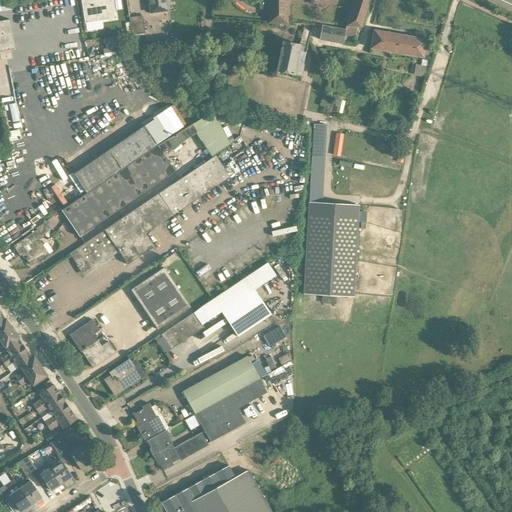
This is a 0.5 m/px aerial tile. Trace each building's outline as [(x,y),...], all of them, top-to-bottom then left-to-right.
[(82,0),(86,23),(116,19),(112,0),(82,0)] [(165,0),(149,0),(151,13),(167,11),(165,0)] [(369,0),(258,0),(259,10),(269,10),(269,18),(269,20),(269,22),(287,24),(286,0),(355,0),(345,31),(322,26),(319,40),(343,44),(344,36),(356,36),(356,28),(359,28),(369,0)] [(0,13),(12,12),(11,4),(0,5),(0,13)] [(142,16),(130,18),(132,36),(145,34),(142,16)] [(0,52),(15,50),(9,20),(0,21),(0,52)] [(377,50),(380,32),(374,31),(371,49),(377,50)] [(382,51),(385,33),(380,32),(377,50),(382,51)] [(387,52),(390,34),(385,33),(382,51),(387,52)] [(395,35),(390,34),(387,52),(392,52),(395,35)] [(397,53),(400,36),(395,35),(392,52),(397,53)] [(402,54),(405,37),(400,36),(397,53),(402,54)] [(104,39),(106,49),(119,47),(118,37),(104,39)] [(407,55),(410,37),(405,37),(402,54),(407,55)] [(412,56),(415,38),(410,37),(407,55),(412,56)] [(417,57),(421,39),(415,38),(412,56),(417,57)] [(426,40),(421,39),(417,57),(423,58),(426,40)] [(281,43),(275,72),(302,77),(305,59),(298,58),(300,46),(281,43)] [(427,67),(428,62),(427,62),(427,61),(422,60),(421,65),(415,64),(413,76),(425,78),(427,67)] [(15,104),(9,105),(13,123),(19,122),(15,104)] [(156,117),(168,136),(183,127),(170,108),(156,117)] [(242,128),(245,116),(239,114),(239,115),(236,126),(242,128)] [(308,202),(303,294),(354,297),(359,205),(322,203),(328,125),(314,124),(308,202)] [(144,126),(74,174),(86,193),(156,145),(144,126)] [(230,144),(231,143),(234,141),(227,127),(224,129),(222,130),(230,144)] [(157,145),(87,193),(61,211),(79,237),(175,172),(163,155),(185,140),(178,131),(157,145)] [(340,157),(343,134),(336,133),(332,155),(340,157)] [(402,163),(405,149),(399,148),(399,151),(398,151),(396,162),(402,163)] [(216,156),(70,254),(78,266),(79,265),(85,275),(119,252),(128,265),(154,247),(145,235),(230,178),(216,156)] [(37,230),(13,246),(20,257),(25,253),(27,257),(25,258),(31,266),(42,258),(41,257),(47,253),(43,247),(42,248),(36,239),(41,236),(41,235),(53,227),(48,220),(36,229),(37,230)] [(267,263),(198,309),(206,322),(221,312),(238,337),(271,315),(254,290),(276,276),(267,263)] [(144,310),(177,288),(164,268),(131,290),(144,310)] [(177,288),(144,310),(157,330),(190,308),(177,288)] [(194,313),(161,335),(171,350),(204,328),(202,325),(194,313)] [(5,319),(0,322),(0,336),(12,328),(6,319),(5,319)] [(81,353),(82,352),(95,343),(91,337),(99,331),(92,320),(69,335),(81,353)] [(286,337),(280,327),(263,336),(269,347),(286,337)] [(12,328),(0,336),(0,342),(4,349),(19,339),(20,339),(12,328)] [(19,339),(4,349),(8,354),(4,357),(3,356),(0,358),(0,359),(2,364),(25,348),(19,339)] [(95,343),(82,352),(93,369),(116,353),(108,342),(99,347),(96,342),(95,343)] [(25,348),(2,364),(5,368),(6,367),(10,373),(17,368),(19,366),(31,358),(25,348)] [(31,358),(19,366),(23,372),(19,375),(19,374),(15,377),(18,381),(41,366),(34,356),(31,358)] [(240,389),(259,379),(247,357),(182,393),(195,415),(230,395),(240,389)] [(111,376),(105,380),(115,395),(135,382),(132,377),(135,375),(132,369),(135,368),(129,360),(109,373),(111,376)] [(41,366),(18,381),(21,386),(25,383),(29,380),(33,386),(48,376),(41,366)] [(259,379),(240,389),(248,403),(267,393),(259,379)] [(33,405),(36,409),(59,393),(53,384),(39,394),(42,398),(33,405)] [(59,393),(36,409),(39,413),(48,407),(51,411),(65,402),(59,393)] [(230,395),(195,415),(200,425),(210,443),(245,423),(230,395)] [(65,402),(51,411),(54,416),(45,422),(47,426),(71,410),(65,402)] [(237,409),(245,423),(256,417),(248,403),(237,409)] [(145,443),(147,442),(164,432),(165,431),(169,429),(155,405),(150,407),(149,404),(142,408),(143,410),(133,415),(139,426),(137,428),(145,443)] [(71,410),(47,426),(50,430),(60,424),(63,429),(77,419),(71,410)] [(200,425),(195,415),(185,420),(191,430),(200,425)] [(164,432),(147,442),(150,448),(150,451),(155,461),(157,460),(163,471),(173,466),(172,463),(179,460),(180,462),(208,446),(201,433),(174,448),(165,431),(164,432)] [(60,438),(54,441),(64,456),(70,453),(82,470),(93,463),(76,438),(65,445),(60,438)] [(64,456),(54,441),(49,445),(60,460),(64,456)] [(28,479),(33,476),(23,460),(18,464),(28,479)] [(61,462),(51,469),(61,484),(72,477),(61,462)] [(201,481),(161,503),(166,511),(271,511),(249,471),(235,479),(228,466),(208,477),(207,475),(200,478),(201,481)] [(61,484),(51,469),(41,475),(51,491),(61,484)] [(21,511),(31,505),(20,489),(14,479),(0,488),(0,493),(7,504),(13,500),(21,511)] [(20,489),(31,505),(41,498),(31,482),(20,489)]
